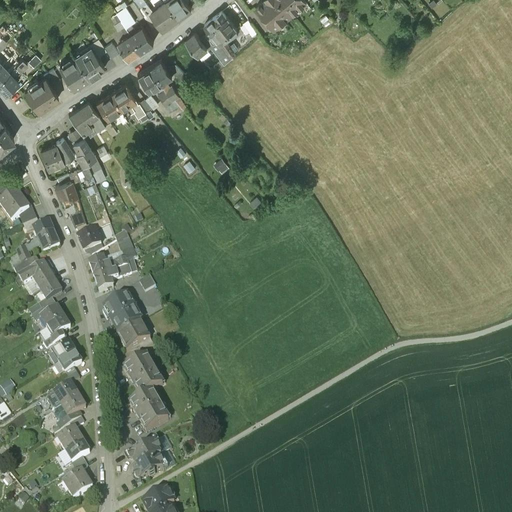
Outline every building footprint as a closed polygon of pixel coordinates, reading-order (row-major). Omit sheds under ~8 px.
[(180,18),(167,0),(166,0),(151,11),(150,12),(156,21),(162,30),(180,18)] [(167,0),(180,18),(192,10),(184,0),(167,0)] [(291,13),(280,0),(263,0),(256,6),(263,15),(263,16),(268,22),(269,22),(273,28),(291,13)] [(280,0),(291,13),(306,1),(305,0),(280,0)] [(126,26),(130,33),(135,30),(131,24),(144,16),(140,8),(135,1),(117,12),(117,13),(126,26)] [(150,25),(156,21),(150,12),(151,11),(146,4),(140,8),(144,16),(150,25)] [(226,18),(222,11),(214,18),(203,24),(212,36),(217,42),(221,40),(217,34),(213,27),(226,18)] [(122,28),(126,26),(117,13),(114,15),(118,22),(114,24),(118,31),(122,28)] [(217,34),(221,40),(223,43),(225,41),(232,36),(230,34),(236,29),(227,17),(226,18),(213,27),(217,34)] [(257,32),(248,19),(242,24),(252,37),(257,32)] [(130,33),(141,50),(154,42),(143,25),(135,30),(130,33)] [(141,50),(130,33),(118,41),(129,58),(141,50)] [(201,41),(195,33),(186,41),(198,55),(207,48),(201,41)] [(208,40),(213,45),(217,42),(212,36),(208,40)] [(208,50),(210,48),(210,47),(213,45),(208,40),(206,37),(201,41),(207,48),(208,50)] [(90,47),(96,56),(105,50),(104,47),(98,38),(88,45),(89,47),(90,47)] [(235,55),(225,41),(223,43),(221,40),(217,42),(213,45),(210,47),(210,48),(221,61),(224,64),(235,55)] [(112,42),(104,47),(105,50),(111,58),(119,53),(112,42)] [(89,47),(74,57),(88,78),(105,67),(99,59),(99,60),(96,56),(90,47),(89,47)] [(34,53),(27,60),(33,66),(40,58),(34,53)] [(16,63),(21,68),(26,63),(25,62),(27,60),(23,56),(16,63)] [(74,57),(74,56),(59,66),(73,88),(88,78),(74,57)] [(150,67),(165,90),(172,85),(170,83),(168,84),(165,79),(172,75),(162,59),(150,67)] [(213,74),(224,64),(221,61),(209,70),(213,74)] [(0,79),(8,72),(0,62),(0,79)] [(0,79),(0,87),(5,93),(18,81),(13,76),(21,68),(16,63),(8,72),(0,79)] [(165,90),(150,67),(137,75),(148,91),(155,86),(159,93),(165,90)] [(48,72),(54,81),(59,78),(53,69),(48,72)] [(43,75),(44,78),(49,85),(54,81),(48,72),(43,75)] [(190,91),(196,85),(184,72),(179,77),(190,91)] [(49,85),(44,78),(23,91),(37,111),(42,108),(43,109),(47,106),(46,105),(58,98),(49,85)] [(135,100),(125,84),(110,93),(121,109),(125,106),(135,100)] [(179,96),(172,85),(165,90),(172,100),(175,98),(179,96)] [(165,90),(159,93),(157,95),(168,111),(179,104),(175,98),(172,100),(165,90)] [(125,116),(121,109),(110,93),(96,102),(107,118),(116,112),(122,122),(127,119),(125,116)] [(150,94),(145,99),(153,109),(159,104),(150,94)] [(153,109),(145,99),(138,103),(145,113),(153,109)] [(88,102),(78,109),(87,122),(92,119),(97,115),(97,114),(88,102)] [(125,106),(121,109),(125,116),(130,113),(125,106)] [(87,122),(78,109),(69,115),(83,134),(92,128),(87,122)] [(103,123),(97,115),(92,119),(97,127),(103,123)] [(0,126),(0,149),(14,139),(3,124),(0,126)] [(79,152),(89,146),(87,142),(84,137),(73,143),(79,152)] [(57,144),(64,162),(75,156),(63,138),(56,142),(57,144)] [(48,169),(64,162),(57,144),(40,151),(48,169)] [(89,146),(79,152),(76,154),(82,166),(87,163),(96,157),(89,146)] [(91,173),(87,163),(82,166),(81,166),(82,168),(86,176),(91,173)] [(86,176),(82,168),(77,170),(80,179),(86,176)] [(80,179),(77,170),(69,173),(71,179),(72,182),(80,179)] [(60,184),(71,179),(69,173),(68,173),(57,178),(60,184)] [(60,184),(55,186),(64,208),(72,205),(76,216),(82,213),(79,204),(72,182),(71,179),(60,184)] [(0,195),(12,186),(10,183),(0,189),(0,195)] [(0,196),(3,201),(16,191),(12,186),(0,195),(0,196)] [(16,191),(3,201),(0,202),(0,204),(12,222),(21,216),(29,210),(16,191)] [(22,219),(34,214),(31,208),(29,210),(21,216),(22,219)] [(84,227),(86,226),(82,213),(76,216),(70,218),(76,231),(78,229),(84,227)] [(24,225),(36,219),(34,214),(22,219),(24,225)] [(34,231),(33,229),(40,227),(37,219),(36,219),(24,225),(23,225),(27,234),(34,231)] [(107,219),(85,229),(87,234),(95,231),(110,224),(107,219)] [(54,234),(49,223),(40,227),(33,229),(34,231),(38,240),(54,234)] [(101,246),(95,231),(87,234),(85,229),(84,227),(78,229),(82,237),(78,239),(84,253),(89,251),(101,246)] [(60,249),(54,234),(38,240),(37,241),(40,248),(44,256),(60,249)] [(119,247),(129,241),(127,235),(116,242),(119,247)] [(28,254),(40,248),(37,241),(25,248),(28,254)] [(120,254),(120,261),(126,259),(128,263),(133,260),(136,258),(129,241),(119,247),(118,248),(120,254)] [(103,250),(101,246),(89,251),(92,256),(95,255),(103,250)] [(31,261),(28,254),(25,248),(17,253),(22,265),(31,261)] [(120,261),(120,254),(103,260),(105,266),(120,261)] [(26,274),(41,266),(36,259),(31,261),(22,265),(26,274)] [(94,278),(122,269),(120,261),(105,266),(103,260),(103,259),(89,264),(94,278)] [(120,261),(122,269),(129,266),(128,263),(126,259),(120,261)] [(133,260),(128,263),(129,266),(132,274),(137,272),(133,260)] [(19,278),(26,274),(22,265),(14,269),(18,279),(19,278)] [(55,282),(44,265),(41,266),(26,274),(19,278),(24,286),(33,281),(40,291),(55,282)] [(122,269),(94,278),(99,294),(113,289),(111,282),(132,274),(129,266),(122,269)] [(155,286),(149,276),(138,282),(144,293),(155,286)] [(40,291),(33,281),(24,286),(31,297),(40,291)] [(62,293),(55,282),(40,291),(46,301),(47,302),(51,299),(62,293)] [(119,335),(141,323),(142,322),(127,297),(104,310),(119,335)] [(42,311),(54,304),(51,299),(47,302),(46,301),(39,305),(42,311)] [(41,320),(58,310),(54,304),(42,311),(32,317),(36,323),(41,320)] [(42,311),(39,305),(28,311),(32,317),(42,311)] [(61,315),(58,310),(41,320),(42,321),(43,320),(48,328),(64,319),(61,314),(61,315)] [(70,329),(64,319),(48,328),(47,329),(53,339),(53,340),(62,334),(70,329)] [(119,335),(117,337),(127,354),(138,347),(150,340),(151,340),(150,340),(148,341),(139,325),(141,323),(119,335)] [(56,345),(65,339),(62,334),(53,340),(52,340),(56,345)] [(56,345),(52,340),(53,340),(53,339),(45,344),(44,343),(43,344),(46,351),(56,345)] [(59,350),(68,345),(65,339),(56,345),(59,350)] [(153,345),(150,340),(138,347),(141,352),(140,352),(141,353),(153,345)] [(75,354),(69,344),(68,345),(59,350),(53,354),(53,355),(55,354),(61,363),(75,354)] [(81,364),(75,354),(61,363),(59,364),(65,374),(73,369),(81,364)] [(163,386),(146,357),(124,369),(140,398),(130,404),(146,434),(168,421),(152,392),(163,386)] [(64,374),(65,374),(59,364),(54,367),(59,377),(64,374)] [(73,369),(65,374),(64,374),(67,380),(76,374),(73,369)] [(79,380),(76,374),(67,380),(66,381),(69,385),(70,385),(71,385),(79,380)] [(9,382),(0,388),(6,396),(15,391),(9,382)] [(61,407),(78,397),(71,385),(70,385),(69,385),(53,395),(61,407)] [(86,409),(78,397),(61,407),(56,411),(54,417),(57,421),(63,422),(68,419),(68,420),(77,414),(86,409)] [(2,405),(0,406),(0,421),(10,415),(2,405)] [(77,414),(68,420),(68,419),(63,422),(57,426),(60,431),(70,425),(80,419),(77,414)] [(80,419),(70,425),(73,430),(75,429),(83,424),(80,419)] [(65,452),(82,441),(75,429),(73,430),(57,440),(65,452)] [(90,454),(82,441),(65,452),(72,464),(81,459),(90,454)] [(130,457),(148,446),(145,441),(123,454),(126,460),(130,457)] [(161,456),(154,443),(148,446),(130,457),(136,469),(132,471),(139,483),(164,470),(157,458),(161,456)] [(81,459),(72,464),(71,464),(74,470),(84,463),(81,459)] [(82,471),(82,472),(87,469),(84,463),(74,470),(77,474),(82,471)] [(82,472),(82,471),(77,474),(63,483),(74,500),(92,489),(82,472)] [(174,504),(167,491),(143,505),(146,511),(171,511),(170,511),(168,507),(174,504)] [(22,495),(17,501),(25,507),(30,501),(22,495)]
